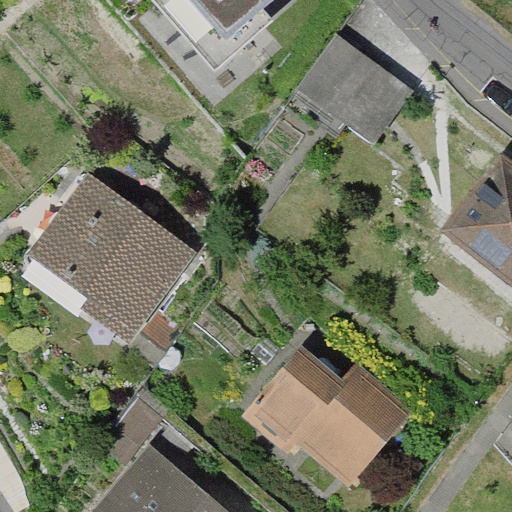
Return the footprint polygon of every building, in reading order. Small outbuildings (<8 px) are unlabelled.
[(170,0),(214,51),(273,0),(170,0)] [(337,32),(298,85),(374,141),(414,88),(337,32)] [(511,162),(502,155),(444,229),(511,281),(511,162)] [(89,170),(28,251),(135,330),(196,249),(89,170)] [(305,334),(240,417),(349,501),(413,418),(305,334)] [(222,511),(152,449),(96,511),(222,511)]
